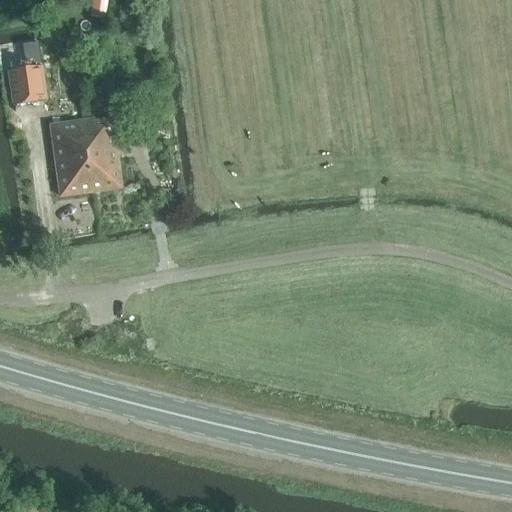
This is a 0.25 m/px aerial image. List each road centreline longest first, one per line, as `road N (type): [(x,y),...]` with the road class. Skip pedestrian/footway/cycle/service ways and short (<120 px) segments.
road 1 (primary): [(511,483),(240,431),(0,366)]
road 2 (track): [(511,282),(448,257),(378,252),(116,291),(0,294)]
